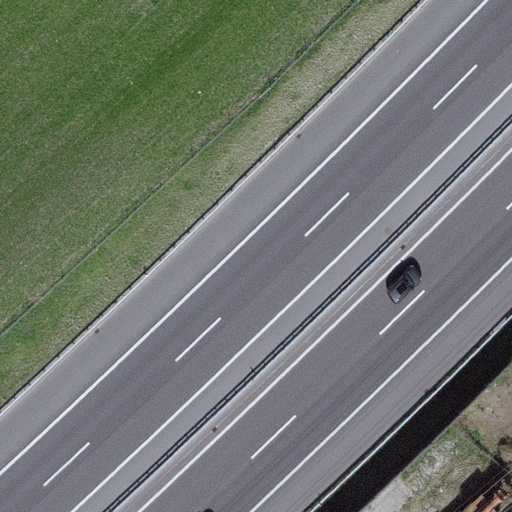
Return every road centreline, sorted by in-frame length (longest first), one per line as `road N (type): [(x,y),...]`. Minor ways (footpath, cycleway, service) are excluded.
road 1 (motorway): [(511,14),(172,354),(0,511)]
road 2 (motorway): [(218,511),(511,230)]
